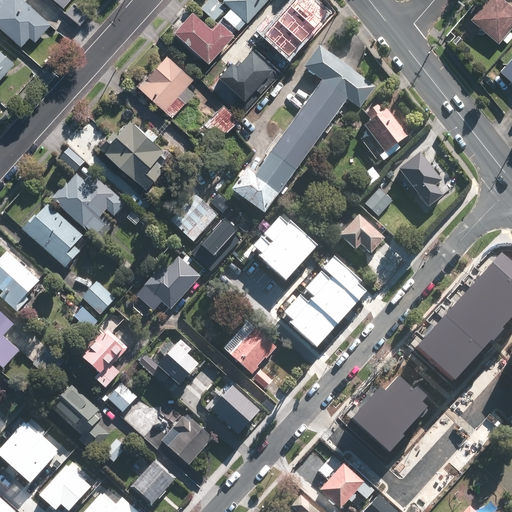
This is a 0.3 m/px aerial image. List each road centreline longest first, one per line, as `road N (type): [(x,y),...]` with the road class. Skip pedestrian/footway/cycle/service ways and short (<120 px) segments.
road 1 (residential): [(217,511),(511,187)]
road 2 (residential): [(147,0),(0,164)]
road 3 (secondary): [(398,36),(511,181)]
